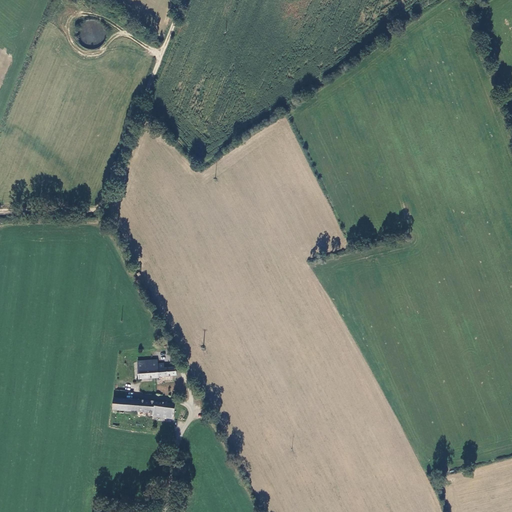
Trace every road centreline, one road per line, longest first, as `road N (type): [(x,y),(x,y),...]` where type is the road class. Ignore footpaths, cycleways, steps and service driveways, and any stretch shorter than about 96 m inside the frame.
road 1 (track): [(162,511),(192,399),(95,213)]
road 2 (track): [(0,214),(95,213),(182,0)]
